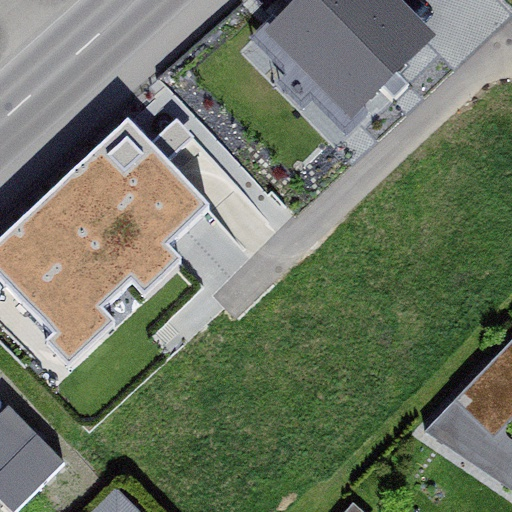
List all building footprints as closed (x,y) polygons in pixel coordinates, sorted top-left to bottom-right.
[(384,0),(310,0),(275,35),(352,114),(425,42),(384,0)] [(46,345),(68,369),(115,325),(102,312),(133,283),(125,275),(159,243),(167,251),(209,212),(184,185),(148,146),(127,124),(0,243),(0,281),(53,338),(46,345)] [(511,342),(455,402),(491,437),(511,415),(511,342)] [(0,416),(0,471),(36,436),(8,408),(0,416)] [(0,473),(0,487),(20,509),(64,465),(36,437),(0,473)] [(138,511),(118,492),(97,511),(138,511)]
